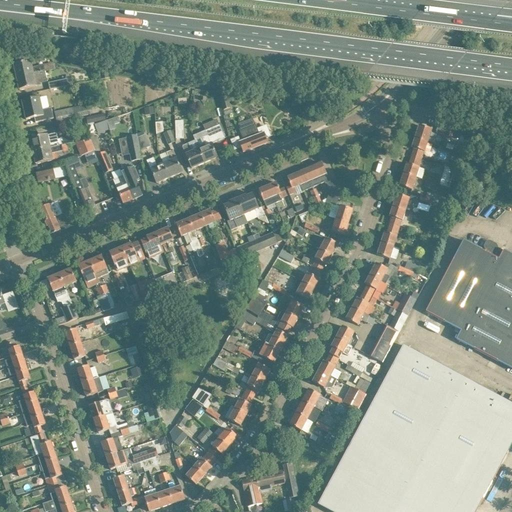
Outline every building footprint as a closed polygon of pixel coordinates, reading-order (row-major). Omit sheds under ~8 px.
[(31,61),(14,65),(14,67),(13,67),(14,72),(15,71),(17,78),(45,71),(44,66),(32,68),(31,61)] [(45,71),(17,78),(18,84),(17,85),(18,89),(19,89),(20,91),(36,87),(35,80),(47,77),(45,71)] [(69,86),(67,79),(49,83),(50,90),(69,86)] [(219,98),(220,100),(223,110),(231,108),(227,96),(219,98)] [(22,102),(26,120),(35,118),(36,123),(54,119),(51,108),(43,110),(40,99),(22,102)] [(90,114),(88,105),(55,112),(57,124),(75,120),(75,117),(90,114)] [(240,143),(244,153),(268,143),(266,138),(270,137),(266,126),(258,130),(256,125),(255,125),(253,118),(238,124),(241,131),(240,131),(244,141),(240,143)] [(184,121),(175,121),(176,139),(184,139),(184,121)] [(206,147),(199,149),(205,163),(218,158),(212,144),(225,138),(219,125),(205,131),(207,136),(202,138),(206,147)] [(420,126),(415,139),(428,143),(432,130),(420,126)] [(438,126),(436,133),(448,137),(449,136),(450,132),(450,130),(438,126)] [(170,131),(163,134),(168,145),(175,142),(170,131)] [(32,145),(34,152),(62,146),(61,140),(49,142),(48,135),(31,139),(31,141),(30,141),(31,146),(32,145)] [(137,135),(127,137),(127,139),(130,155),(132,162),(142,160),(140,151),(137,138),(137,135)] [(144,135),(137,138),(140,151),(150,147),(145,135),(144,135)] [(428,143),(415,139),(412,149),(414,149),(412,156),(421,159),(423,153),(424,153),(428,143)] [(94,151),(90,141),(76,143),(81,156),(84,155),(94,151)] [(205,163),(199,149),(192,152),(189,144),(182,147),(192,169),(205,163)] [(62,146),(34,152),(35,159),(34,159),(34,163),(36,163),(36,165),(46,163),(54,161),(53,158),(52,154),(59,153),(62,152),(63,152),(62,146)] [(94,151),(84,155),(88,163),(97,159),(94,151)] [(170,162),(164,164),(169,178),(183,173),(179,164),(173,151),(167,153),(170,162)] [(105,152),(97,156),(96,156),(104,174),(113,171),(105,152)] [(407,164),(404,174),(416,178),(419,169),(418,168),(420,161),(411,158),(409,165),(407,164)] [(169,178),(164,164),(157,167),(154,159),(148,161),(153,174),(157,184),(169,178)] [(322,163),(313,167),(321,184),(325,183),(325,185),(331,182),(327,174),(326,174),(322,163)] [(74,182),(78,193),(89,219),(99,215),(93,201),(88,188),(84,190),(73,165),(67,167),(72,177),(74,182)] [(121,172),(123,176),(124,179),(127,186),(133,200),(143,196),(137,182),(140,181),(134,167),(121,172)] [(313,167),(305,171),(312,188),(321,184),(313,167)] [(36,173),(38,183),(56,179),(54,169),(36,173)] [(426,181),(433,183),(437,171),(430,169),(426,181)] [(305,171),(296,174),(301,186),(303,192),(312,188),(305,171)] [(301,186),(296,174),(288,178),(291,186),(286,188),(289,195),(296,192),(294,189),(301,186)] [(416,178),(404,174),(400,187),(409,190),(412,191),(416,178)] [(127,186),(124,179),(123,176),(113,180),(118,190),(117,190),(123,204),(133,200),(127,186)] [(443,179),(441,186),(451,189),(452,182),(443,179)] [(332,197),(338,199),(340,200),(338,194),(343,192),(338,182),(327,186),(332,197)] [(276,183),(268,187),(275,203),(282,201),(281,199),(287,196),(284,189),(280,191),(276,183)] [(275,203),(268,187),(259,190),(264,201),(266,207),(268,207),(269,210),(276,207),(275,203)] [(310,192),(313,198),(319,196),(316,189),(310,192)] [(246,196),(238,199),(244,216),(245,216),(247,221),(257,217),(258,220),(266,217),(262,208),(259,209),(256,202),(252,193),(252,195),(247,197),(246,196)] [(397,195),(393,208),(406,212),(410,199),(407,198),(397,195)] [(319,196),(313,198),(316,204),(321,202),(319,196)] [(338,199),(332,197),(328,196),(326,203),(333,205),(336,206),(338,199)] [(244,216),(238,199),(229,203),(230,204),(224,207),(224,205),(223,205),(227,214),(227,215),(230,221),(227,222),(231,231),(237,229),(234,220),(244,216)] [(50,235),(61,231),(60,230),(70,226),(70,225),(69,226),(65,216),(63,216),(56,219),(53,211),(50,205),(40,209),(50,235)] [(333,205),(329,216),(333,218),(336,219),(349,223),(353,210),(343,207),(340,206),(340,207),(336,206),(333,205)] [(406,212),(393,208),(390,217),(392,218),(390,225),(400,228),(402,221),(403,222),(406,212)] [(295,216),(292,209),(287,211),(290,218),(295,216)] [(211,211),(200,215),(205,227),(215,223),(215,221),(221,219),(218,210),(211,212),(211,211)] [(200,215),(189,220),(194,232),(205,227),(200,215)] [(333,218),(326,215),(324,221),(331,224),(333,218)] [(349,223),(336,219),(332,232),(345,236),(349,223)] [(194,232),(189,220),(176,225),(182,237),(188,235),(191,243),(190,244),(191,245),(190,246),(192,251),(193,251),(194,253),(196,252),(199,258),(204,256),(200,247),(198,241),(197,241),(193,232),(194,232)] [(385,233),(382,243),(394,247),(397,237),(399,230),(389,227),(387,234),(385,233)] [(169,228),(156,233),(161,246),(162,246),(174,240),(169,228)] [(300,228),(297,235),(302,237),(305,231),(300,228)] [(279,231),(273,233),(277,244),(283,241),(286,243),(289,235),(286,233),(280,235),(279,231)] [(141,242),(145,251),(147,256),(149,255),(150,259),(165,253),(162,246),(161,246),(156,233),(147,238),(147,239),(141,242)] [(277,244),(273,233),(272,233),(261,238),(266,248),(277,244)] [(327,239),(320,251),(331,257),(338,245),(327,239)] [(464,241),(426,313),(462,331),(457,340),(511,369),(511,254),(498,248),(497,245),(489,241),(487,242),(484,247),(484,250),(485,250),(484,252),(464,241)] [(132,244),(122,248),(129,264),(129,265),(129,266),(139,262),(138,259),(144,257),(138,243),(132,246),(132,244)] [(241,259),(253,254),(248,243),(237,248),(241,259)] [(394,247),(382,243),(377,256),(390,260),(394,247)] [(129,264),(122,248),(110,253),(117,271),(118,271),(117,269),(129,264)] [(219,255),(221,260),(223,266),(239,259),(235,249),(219,255)] [(302,261),(282,251),(279,257),(288,261),(299,267),(299,266),(305,269),(307,264),(302,261)] [(331,257),(320,251),(316,260),(313,266),(322,271),(325,265),(327,266),(331,257)] [(191,269),(194,277),(201,275),(193,256),(188,258),(186,253),(182,255),(185,262),(187,261),(191,269)] [(102,256),(90,261),(96,274),(98,279),(109,274),(106,266),(102,256)] [(96,274),(90,261),(79,266),(88,289),(100,284),(98,279),(96,274)] [(398,272),(405,275),(407,269),(414,272),(416,273),(419,267),(407,262),(404,268),(400,266),(398,272)] [(376,264),(370,276),(386,285),(389,277),(385,275),(388,270),(376,264)] [(182,269),(184,275),(186,280),(193,278),(188,267),(182,269)] [(308,274),(303,282),(314,288),(319,280),(318,279),(321,273),(312,268),(309,274),(308,274)] [(407,269),(405,275),(412,277),(414,272),(407,269)] [(71,270),(60,275),(65,287),(77,282),(71,270)] [(114,276),(119,289),(124,287),(119,274),(114,276)] [(65,287),(60,275),(48,279),(53,292),(57,301),(58,301),(63,301),(66,308),(73,305),(70,300),(65,287)] [(386,285),(370,276),(365,285),(367,286),(364,292),(373,296),(376,290),(383,294),(388,286),(386,285)] [(164,278),(156,282),(160,292),(168,289),(164,278)] [(303,282),(298,280),(294,287),(296,288),(294,293),(308,301),(314,288),(303,282)] [(153,296),(148,285),(147,281),(138,285),(144,299),(153,296)] [(106,285),(101,287),(104,295),(111,309),(114,309),(116,308),(109,292),(106,285)] [(131,288),(137,302),(143,300),(137,286),(131,288)] [(104,295),(101,287),(97,288),(100,296),(97,297),(103,312),(111,309),(104,295)] [(0,289),(0,305),(5,304),(8,311),(19,307),(13,292),(3,296),(0,289)] [(258,290),(255,295),(264,300),(267,295),(258,290)] [(358,299),(353,308),(370,317),(371,317),(376,308),(368,305),(372,299),(363,294),(359,300),(358,299)] [(264,300),(255,295),(246,311),(252,315),(256,308),(259,309),(264,300)] [(405,295),(397,311),(408,316),(416,301),(405,295)] [(70,300),(73,305),(74,308),(79,305),(75,298),(70,300)] [(290,307),(287,313),(286,313),(298,319),(304,308),(289,300),(286,306),(290,307)] [(74,308),(73,305),(66,308),(62,309),(65,317),(66,319),(67,321),(68,322),(68,323),(75,320),(77,319),(78,319),(74,308)] [(370,317),(353,308),(347,320),(358,326),(361,321),(366,323),(370,317)] [(391,308),(388,313),(394,317),(397,311),(391,308)] [(286,313),(287,313),(282,310),(277,319),(282,322),(279,329),(288,334),(291,328),(293,329),(298,319),(286,313)] [(235,327),(239,329),(240,330),(245,323),(253,327),(256,323),(260,326),(262,322),(245,311),(235,327)] [(394,317),(389,327),(400,333),(408,317),(408,316),(397,311),(394,317)] [(127,312),(104,319),(105,325),(129,319),(127,312)] [(93,322),(85,324),(88,330),(95,328),(93,322)] [(379,338),(378,341),(391,347),(399,333),(386,326),(379,338)] [(343,327),(336,339),(348,345),(354,333),(343,327)] [(13,328),(4,331),(0,332),(0,339),(1,342),(16,336),(13,328)] [(66,333),(70,347),(81,343),(77,329),(66,333)] [(269,334),(265,343),(281,351),(289,337),(278,331),(275,337),(269,334)] [(230,335),(226,342),(237,348),(241,341),(230,335)] [(348,345),(336,339),(332,348),(333,349),(330,354),(339,359),(342,353),(348,356),(352,348),(348,345)] [(385,359),(391,347),(378,341),(377,343),(375,347),(370,357),(382,364),(385,359)] [(236,355),(238,351),(239,349),(237,348),(226,342),(223,348),(236,355)] [(3,351),(6,359),(22,354),(20,347),(15,348),(13,344),(14,343),(13,343),(7,345),(8,349),(3,351)] [(81,343),(70,347),(75,360),(86,357),(81,343)] [(281,351),(265,343),(266,344),(260,355),(255,352),(251,358),(262,363),(264,358),(274,364),(281,351)] [(511,404),(404,346),(368,413),(493,480),(511,444),(511,404)] [(5,360),(8,368),(25,363),(22,354),(6,359),(5,360)] [(324,362),(319,370),(331,376),(335,368),(338,362),(329,357),(326,363),(324,362)] [(213,366),(224,372),(226,369),(238,375),(239,372),(240,371),(240,370),(228,364),(217,358),(213,366)] [(355,368),(371,376),(374,370),(358,361),(355,368)] [(16,374),(17,377),(28,373),(25,363),(8,368),(11,376),(16,374)] [(259,365),(253,377),(264,383),(270,371),(259,365)] [(78,370),(82,384),(99,378),(98,378),(95,367),(90,369),(89,366),(78,370)] [(373,379),(348,366),(346,370),(361,378),(371,383),(373,379)] [(143,367),(137,368),(140,377),(145,375),(143,367)] [(331,376),(319,370),(313,383),(324,389),(325,388),(332,388),(337,379),(331,376)] [(28,373),(17,377),(21,388),(26,387),(24,381),(30,379),(28,373)] [(264,383),(253,377),(248,386),(249,386),(246,392),(254,397),(258,391),(259,392),(264,383)] [(99,378),(82,384),(87,397),(104,391),(99,378)] [(360,379),(355,389),(365,394),(370,384),(365,381),(360,379)] [(229,385),(227,389),(225,392),(230,395),(232,393),(237,396),(240,391),(229,385)] [(107,390),(109,395),(116,393),(117,393),(115,387),(109,389),(107,390)] [(351,387),(344,401),(342,403),(351,408),(358,412),(367,395),(365,394),(355,389),(351,387)] [(202,405),(204,406),(205,405),(206,403),(207,402),(208,401),(211,395),(206,392),(203,390),(199,388),(192,398),(196,401),(199,403),(200,404),(201,404),(202,405)] [(19,402),(20,407),(37,401),(35,393),(29,395),(27,389),(21,391),(25,400),(19,402)] [(117,393),(116,393),(118,397),(118,399),(128,396),(126,390),(117,393)] [(309,390),(303,402),(314,408),(322,412),(328,400),(318,394),(309,390)] [(241,399),(236,409),(247,414),(252,406),(250,405),(253,399),(244,394),(241,400),(241,399)] [(7,396),(0,398),(0,400),(2,405),(10,403),(7,396)] [(338,397),(335,402),(338,403),(334,410),(346,417),(351,408),(342,403),(344,401),(338,397)] [(90,406),(94,420),(111,415),(113,414),(109,400),(99,403),(90,406)] [(20,407),(23,414),(40,409),(37,401),(20,407)] [(149,414),(158,411),(155,401),(146,404),(149,414)] [(203,407),(198,404),(197,404),(193,401),(185,410),(194,418),(203,407)] [(303,402),(296,413),(308,419),(314,408),(303,402)] [(23,414),(25,422),(43,417),(40,409),(23,414)] [(247,414),(236,409),(229,421),(240,427),(247,414)] [(161,419),(158,411),(149,414),(145,415),(147,423),(161,419)] [(296,413),(290,425),(299,430),(307,434),(313,422),(308,419),(296,413)] [(475,511),(493,480),(368,413),(318,505),(330,511),(475,511)] [(111,415),(94,420),(99,434),(110,430),(109,429),(115,427),(111,415)] [(182,416),(177,424),(183,427),(188,420),(182,416)] [(43,417),(25,422),(27,427),(33,425),(37,434),(43,432),(42,431),(42,432),(40,427),(45,425),(43,417)] [(128,430),(121,432),(123,436),(138,431),(137,426),(128,429),(128,430)] [(171,434),(174,442),(179,446),(187,436),(176,427),(171,434)] [(197,438),(204,444),(213,434),(206,428),(197,438)] [(228,429),(219,439),(229,448),(238,437),(228,429)] [(331,431),(323,446),(333,450),(340,437),(331,431)] [(121,432),(111,435),(112,440),(119,438),(123,436),(121,432)] [(43,450),(44,453),(44,454),(54,451),(51,442),(46,444),(43,434),(37,436),(42,450),(43,450)] [(25,440),(27,448),(34,446),(31,438),(25,440)] [(102,443),(106,457),(123,451),(119,438),(102,443)] [(229,448),(219,439),(213,447),(208,452),(216,459),(221,454),(222,455),(229,448)] [(139,464),(153,459),(158,457),(155,449),(132,456),(130,449),(123,451),(106,457),(111,470),(127,465),(129,468),(132,467),(132,466),(139,464)] [(38,455),(41,464),(57,459),(54,451),(44,454),(44,453),(38,455)] [(202,458),(195,466),(205,475),(212,467),(210,466),(215,461),(207,454),(203,459),(202,458)] [(155,467),(148,469),(149,471),(150,475),(160,471),(158,464),(160,463),(158,457),(153,459),(155,467)] [(41,464),(43,473),(59,467),(57,459),(41,464)] [(155,467),(153,459),(139,464),(141,468),(143,468),(145,472),(149,471),(148,469),(155,467)] [(266,475),(256,477),(260,493),(272,490),(271,488),(272,488),(272,487),(285,484),(285,482),(287,481),(290,499),(299,497),(293,463),(284,465),(283,465),(285,472),(283,472),(283,470),(266,474),(266,475)] [(205,475),(195,466),(186,477),(196,485),(205,475)] [(59,467),(43,473),(48,486),(57,483),(56,478),(62,476),(59,467)] [(158,476),(161,483),(171,480),(168,472),(158,476)] [(114,480),(118,493),(128,490),(124,477),(114,480)] [(256,477),(242,481),(248,507),(263,504),(260,493),(256,477)] [(51,495),(53,501),(69,496),(66,487),(60,489),(58,485),(48,488),(51,495)] [(132,500),(130,496),(135,495),(133,488),(128,490),(118,493),(123,507),(131,504),(132,507),(139,504),(137,499),(132,500)] [(185,500),(181,488),(169,492),(173,504),(185,500)] [(157,495),(156,491),(156,490),(145,493),(145,496),(139,498),(141,504),(146,502),(149,511),(161,508),(157,495)] [(173,504),(169,492),(157,495),(161,508),(173,504)] [(45,511),(48,511),(50,511),(72,504),(69,496),(53,501),(43,504),(45,511)]
